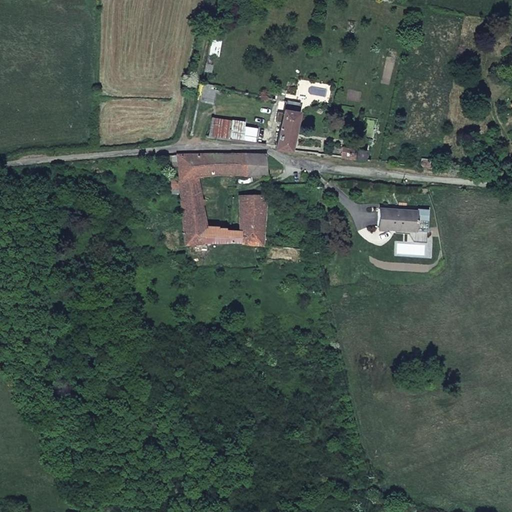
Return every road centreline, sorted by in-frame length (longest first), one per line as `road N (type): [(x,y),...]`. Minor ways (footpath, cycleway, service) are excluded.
road 1 (unclassified): [(0,173),(180,148),(266,151),(334,168),(481,183)]
road 2 (track): [(213,0),(180,148)]
